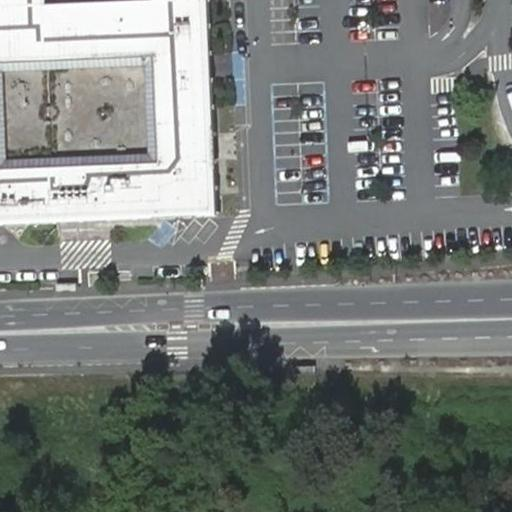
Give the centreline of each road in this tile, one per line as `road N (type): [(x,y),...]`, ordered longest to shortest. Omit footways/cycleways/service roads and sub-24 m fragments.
road 1 (tertiary): [(410,299),(0,314)]
road 2 (tertiary): [(0,348),(410,338)]
